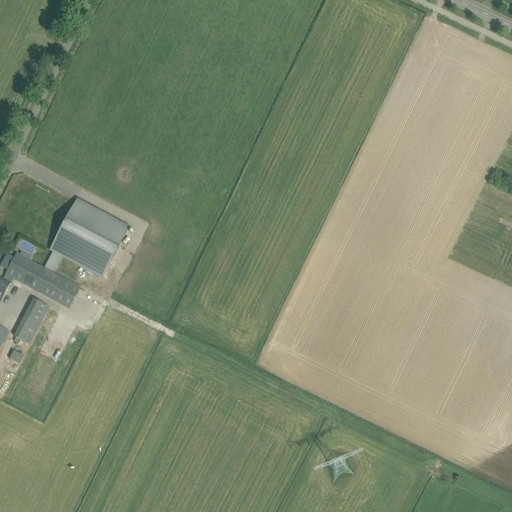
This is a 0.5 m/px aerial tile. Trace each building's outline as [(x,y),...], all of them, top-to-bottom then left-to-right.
[(511,213),(473,198),(427,315),(499,343),(511,309),(511,213)] [(44,269),(31,261),(32,258),(21,253),(20,255),(17,254),(3,280),(0,278),(0,303),(0,304),(14,279),(69,309),(80,288),(54,274),(63,256),(104,277),(130,229),(77,200),(51,249),(54,251),(44,269)] [(30,346),(50,307),(34,299),(13,337),(30,346)] [(0,349),(10,332),(0,326),(0,349)] [(19,365),(24,355),(14,350),(9,360),(19,365)]
